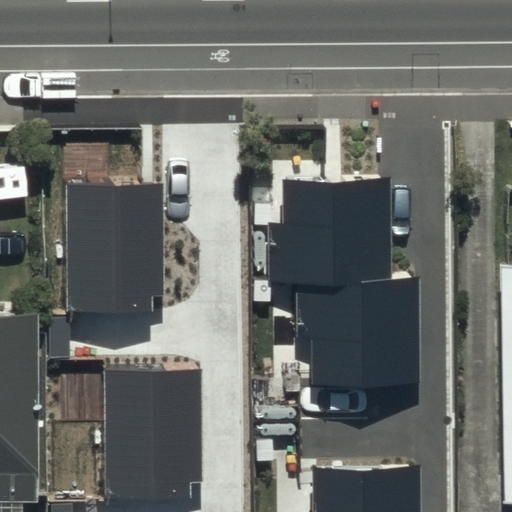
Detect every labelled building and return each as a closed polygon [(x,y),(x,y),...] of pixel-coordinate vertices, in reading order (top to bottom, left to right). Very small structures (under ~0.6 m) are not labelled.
[(387,175),(278,175),(278,221),(264,221),(264,280),(293,280),(293,335),(309,335),(309,380),(417,380),(417,276),(386,275),(387,175)] [(160,182),(70,182),(70,308),(160,308),(160,182)] [(511,511),(511,276),(488,277),(488,511),(511,511)] [(0,503),(36,503),(35,318),(0,318),(0,503)] [(198,366),(107,366),(107,491),(198,491),(198,366)] [(420,511),(420,456),(309,457),(310,511),(295,511),(294,511),(420,511)]
